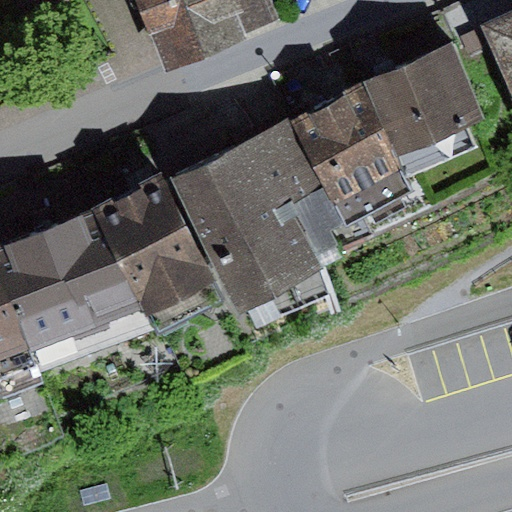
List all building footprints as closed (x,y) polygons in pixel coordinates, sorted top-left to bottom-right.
[(233,0),(133,0),(167,80),(252,45),(247,34),(233,0)] [(233,0),(247,34),(277,21),(268,0),(233,0)] [(511,15),(481,30),(511,97),(511,15)] [(455,55),(365,95),(397,164),(406,183),(478,150),(470,133),(487,125),(455,55)] [(397,164),(365,95),(294,127),(344,227),(368,215),(374,228),(407,212),(402,202),(413,196),(406,183),(397,164)] [(294,127),(174,187),(241,318),(325,275),(317,259),(337,249),(330,235),(344,227),(294,127)] [(160,179),(94,217),(157,334),(160,339),(225,304),(160,179)] [(94,217),(0,251),(0,283),(31,354),(42,376),(157,334),(94,217)] [(0,283),(0,402),(45,383),(42,376),(31,354),(0,283)]
